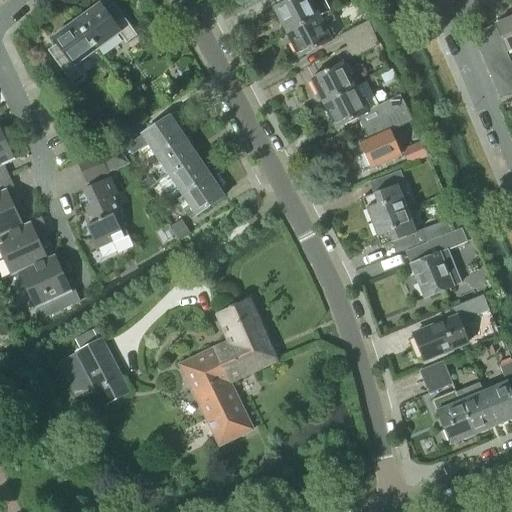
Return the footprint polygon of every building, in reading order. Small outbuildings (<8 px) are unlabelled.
[(287,0),(273,7),(286,33),(329,10),(323,0),(287,0)] [(104,10),(99,3),(76,20),(97,49),(119,33),(126,43),(136,35),(113,3),(104,10)] [(329,10),(286,33),(298,57),(331,41),(323,26),(334,20),(329,10)] [(507,52),(511,49),(511,16),(495,24),(500,34),(504,45),(507,52)] [(81,76),(74,66),(97,49),(76,20),(53,37),(57,44),(48,51),(71,83),(81,76)] [(367,20),(341,34),(353,57),(377,45),(367,20)] [(495,24),(472,33),(477,44),(500,34),(495,24)] [(481,54),(504,45),(500,34),(477,44),(481,54)] [(506,52),(507,52),(504,45),(481,54),(485,65),(507,56),(506,52)] [(490,76),(511,66),(507,56),(485,65),(490,76)] [(342,62),(309,79),(322,103),(355,86),(342,62)] [(494,86),(511,78),(511,67),(511,66),(490,76),(494,86)] [(511,78),(494,86),(499,97),(511,91),(511,78)] [(358,117),(363,127),(405,107),(399,94),(378,105),(366,81),(355,86),(322,103),(335,128),(358,117)] [(405,107),(363,127),(369,138),(359,143),(370,167),(397,155),(387,132),(412,121),(405,107)] [(132,154),(148,143),(155,154),(185,133),(181,127),(177,127),(169,115),(142,134),(143,136),(127,147),(132,154)] [(3,165),(14,159),(0,127),(0,178),(8,175),(3,165)] [(191,147),(191,143),(185,133),(155,154),(165,168),(160,172),(159,171),(147,179),(149,180),(143,184),(146,188),(147,188),(158,181),(196,155),(191,147)] [(402,149),(408,165),(426,157),(419,142),(402,149)] [(103,162),(121,153),(116,145),(78,162),(82,171),(103,162)] [(87,182),(106,173),(128,163),(121,153),(103,162),(82,171),(87,182)] [(196,155),(158,181),(169,198),(179,192),(180,194),(211,173),(207,166),(204,166),(196,155)] [(378,192),(361,198),(371,223),(407,209),(398,186),(405,184),(400,171),(374,181),(378,192)] [(217,185),(217,182),(211,173),(180,194),(189,206),(184,210),(188,216),(194,212),(196,214),(224,196),(217,185)] [(6,190),(13,186),(8,175),(0,178),(0,236),(41,217),(41,216),(23,224),(6,190)] [(109,177),(83,189),(90,205),(85,207),(92,223),(86,225),(97,248),(112,241),(118,253),(132,246),(127,234),(123,236),(120,230),(116,220),(121,217),(111,196),(117,194),(109,177)] [(449,217),(415,230),(407,209),(371,223),(375,234),(386,229),(395,252),(426,240),(454,229),(449,217)] [(35,233),(46,228),(41,217),(0,236),(0,251),(11,275),(18,272),(54,255),(54,254),(47,258),(35,233)] [(182,219),(170,227),(178,240),(188,233),(190,232),(188,230),(182,219)] [(423,297),(460,283),(447,248),(466,240),(460,226),(454,229),(426,240),(426,241),(405,250),(410,264),(423,297)] [(40,319),(76,302),(54,255),(18,272),(40,319)] [(482,295),(457,305),(463,319),(488,309),(482,295)] [(253,429),(229,382),(277,361),(248,298),(215,314),(228,340),(179,364),(219,446),(253,429)] [(456,316),(413,334),(423,360),(467,342),(456,316)] [(74,339),(80,349),(76,351),(76,352),(57,363),(74,397),(94,386),(104,405),(130,391),(102,337),(97,339),(92,329),(74,339)] [(444,360),(418,370),(424,382),(449,372),(444,360)] [(499,368),(506,384),(484,393),(497,424),(511,418),(511,363),(499,368)] [(428,394),(454,383),(449,372),(424,382),(428,394)] [(456,392),(460,403),(473,434),(497,424),(484,393),(483,393),(479,382),(456,392)] [(436,413),(449,444),(473,434),(460,403),(436,413)]
